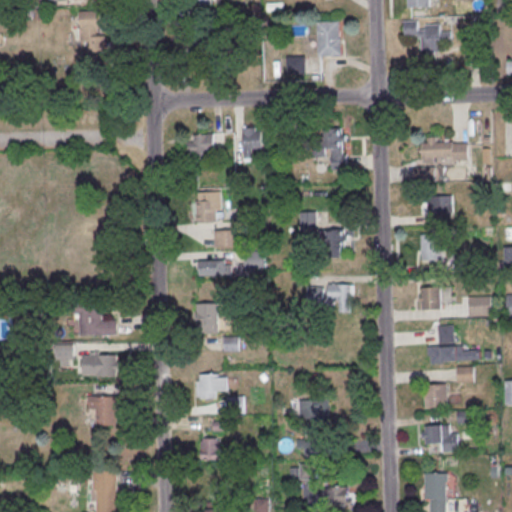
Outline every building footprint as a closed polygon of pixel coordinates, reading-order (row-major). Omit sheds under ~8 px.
[(408,0),(430,0),(431,8),(409,9),(408,0)] [(88,41),(88,63),(104,63),(105,11),(80,10),(80,41),(88,41)] [(420,26),(441,25),(442,54),(420,55),(420,26)] [(319,28),(341,28),(342,56),(320,57),(319,28)] [(185,32),(185,64),(211,64),(211,32),(185,32)] [(308,56),(286,56),(286,74),(308,74),(308,56)] [(243,129),(244,160),(254,159),(253,150),(263,150),(262,133),(257,133),(257,129),(243,129)] [(324,129),(324,165),(345,165),(345,129),(324,129)] [(214,135),(187,135),(187,156),(214,156),(214,135)] [(423,144),(454,143),(454,145),(469,144),(469,161),(453,162),(453,158),(424,159),(423,144)] [(414,180),(436,180),(436,166),(414,166),(414,180)] [(425,196),(425,215),(453,215),(453,196),(425,196)] [(197,203),(223,202),(223,213),(218,213),(218,224),(198,224),(197,203)] [(301,213),(317,212),(318,232),(302,232),(301,213)] [(238,246),(238,229),(214,229),(214,246),(238,246)] [(320,231),(346,230),(346,249),(343,249),(343,260),(332,260),(332,250),(320,250),(320,231)] [(423,236),(445,236),(446,261),(423,261),(423,236)] [(245,253),(266,252),(267,270),(246,271),(245,253)] [(201,263),(201,277),(233,276),(232,266),(227,266),(226,261),(201,263)] [(330,285),(352,286),(351,314),(340,314),(340,307),(308,306),(309,288),(329,289),(330,285)] [(423,289),(442,288),(443,311),(424,312),(423,289)] [(470,298),(492,297),(493,317),(471,318),(470,298)] [(74,301),(109,300),(109,315),(103,315),(103,323),(118,322),(118,336),(81,337),(81,315),(75,315),(74,301)] [(197,306),(219,305),(220,334),(198,335),(197,306)] [(440,328),(455,327),(457,347),(464,347),(464,352),(482,351),(483,361),(433,365),(431,348),(441,347),(440,328)] [(73,364),(73,344),(56,344),(56,364),(73,364)] [(84,356),(117,356),(117,363),(120,363),(120,372),(117,372),(118,378),(98,378),(98,377),(84,377),(84,356)] [(474,366),(458,366),(458,381),(474,381),(474,366)] [(217,398),(217,390),(227,390),(227,373),(197,373),(197,398),(217,398)] [(427,386),(449,385),(450,408),(427,409),(427,386)] [(89,396),(117,395),(118,425),(97,426),(97,409),(89,409),(89,396)] [(458,433),(450,433),(450,424),(424,425),(425,443),(437,443),(438,452),(459,451),(458,433)] [(200,438),(200,459),(219,459),(219,438),(200,438)] [(304,441),(304,457),(318,457),(318,441),(304,441)] [(292,465),(293,479),(313,478),(312,464),(292,465)] [(93,469),(117,469),(117,511),(97,511),(97,502),(93,502),(93,469)] [(426,473),(448,473),(449,502),(426,502),(426,473)] [(348,486),(321,487),(321,505),(349,505),(348,486)] [(205,502),(205,511),(227,511),(227,502),(205,502)]
